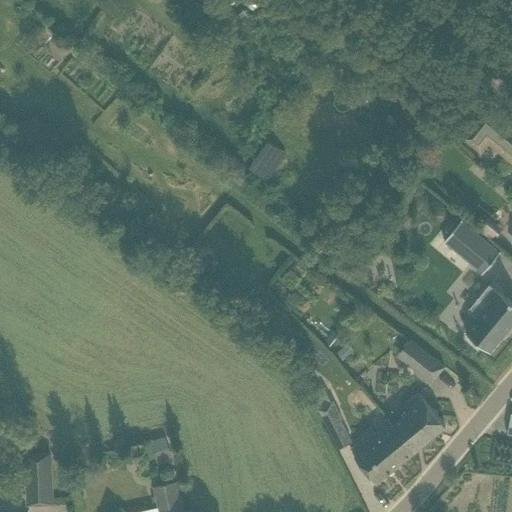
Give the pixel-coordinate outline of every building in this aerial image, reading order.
[(496,149),(510,131),(485,111),(463,138),(480,152),(488,143),(496,149)] [(500,253),(461,221),(444,241),(483,273),(500,253)] [(511,324),(511,302),(499,291),(498,292),(489,285),(467,311),(477,318),(465,332),(489,352),(511,324)] [(428,354),(413,373),(429,386),(444,367),(428,354)] [(409,414),(393,427),(405,441),(391,452),(401,463),(443,429),(417,396),(403,407),(409,414)] [(319,409),(338,449),(350,443),(339,422),(341,421),(332,403),(319,409)] [(376,484),(401,463),(391,452),(405,441),(393,427),(388,419),(368,435),(373,442),(355,457),(363,468),(376,484)] [(51,502),(49,452),(26,453),(28,503),(51,502)] [(159,511),(177,511),(183,510),(176,481),(154,486),(159,511)]
